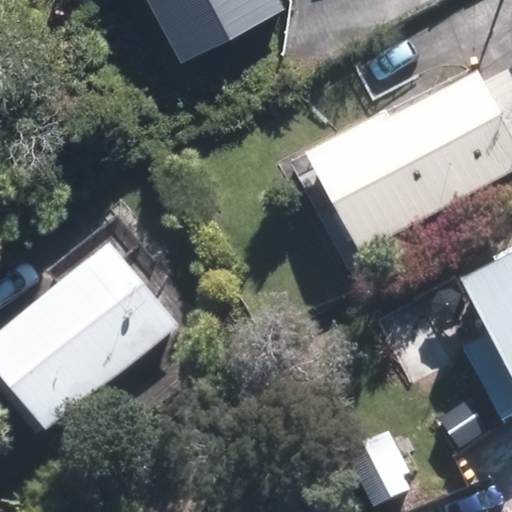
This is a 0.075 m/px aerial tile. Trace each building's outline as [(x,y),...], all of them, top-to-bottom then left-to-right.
[(286,1),(285,0),(151,0),(180,55),(286,1)] [(469,61),(301,154),(357,255),(511,169),(511,64),(480,82),(469,61)] [(190,294),(189,294),(121,211),(46,272),(53,282),(0,327),(0,381),(39,427),(95,379),(128,418),(226,337),(190,294)] [(511,248),(454,280),(511,387),(511,248)] [(396,437),(347,465),(372,511),(391,511),(427,493),(396,437)]
